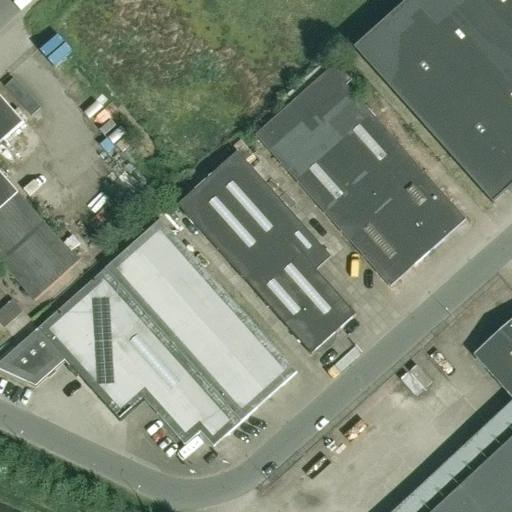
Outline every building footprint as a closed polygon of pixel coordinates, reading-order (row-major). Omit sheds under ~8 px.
[(494,204),(509,190),(511,187),(511,0),(409,0),(355,49),(427,130),(494,204)] [(467,222),(424,175),(384,130),(344,85),(351,80),(337,65),(256,137),(392,289),(467,222)] [(0,264),(33,302),(77,262),(0,175),(0,144),(23,124),(0,98),(0,264)] [(311,354),(354,315),(315,270),(330,256),(237,152),(178,205),(311,354)] [(0,363),(0,370),(36,387),(36,386),(65,361),(120,422),(144,400),(185,446),(200,433),(214,448),(297,374),(161,221),(0,363)] [(31,321),(22,311),(13,301),(0,312),(0,322),(13,337),(31,321)] [(511,511),(511,319),(472,355),(511,399),(511,438),(433,511),(511,511)] [(421,407),(443,389),(428,371),(406,388),(421,407)]
